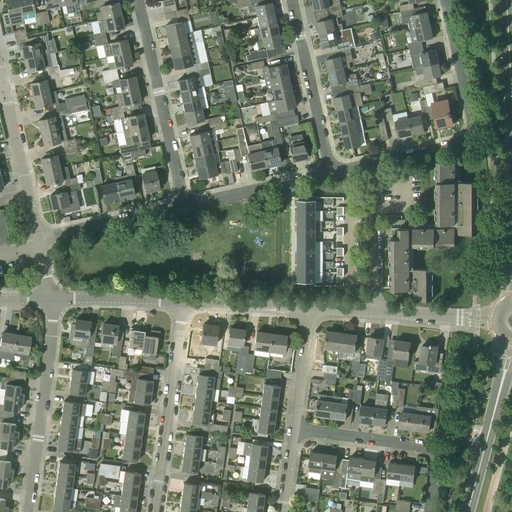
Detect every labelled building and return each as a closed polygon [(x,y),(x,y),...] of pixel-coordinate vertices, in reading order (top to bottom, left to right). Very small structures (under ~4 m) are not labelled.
[(24,22),(22,14),(18,0),(7,0),(6,0),(8,13),(2,14),(7,35),(14,33),(12,25),(24,22)] [(18,0),(22,14),(35,11),(32,0),(18,0)] [(44,0),(46,8),(59,5),(57,0),(44,0)] [(75,17),(81,16),(80,11),(79,5),(78,4),(72,5),(71,0),(57,0),(59,5),(65,4),(67,14),(74,13),(75,17)] [(101,0),(98,1),(97,1),(86,3),(87,9),(99,7),(101,20),(121,15),(118,2),(110,4),(109,0),(101,0)] [(250,4),(249,0),(247,0),(237,2),(238,8),(248,6),(250,13),(255,11),(257,18),(274,14),(272,2),(260,5),(260,2),(250,4)] [(331,0),(329,0),(328,0),(312,0),(315,10),(327,8),(328,14),(342,10),(341,5),(339,0),(331,0)] [(401,12),(415,9),(414,3),(425,1),(424,0),(409,0),(410,4),(400,6),(401,12)] [(163,7),(164,13),(177,10),(175,4),(163,7)] [(166,19),(176,17),(188,14),(187,8),(177,10),(164,13),(166,19)] [(410,29),(410,30),(431,25),(428,12),(416,15),(415,9),(401,12),(402,18),(403,24),(408,23),(410,29)] [(321,35),(340,31),(343,30),(342,24),(335,26),(333,19),(343,16),(342,10),(328,14),(330,19),(318,22),(321,35)] [(47,11),(41,13),(44,24),(50,23),(47,11)] [(37,25),(44,24),(41,13),(35,14),(37,25)] [(165,26),(167,37),(185,33),(183,22),(190,21),(188,14),(176,17),(178,23),(165,26)] [(277,24),(274,14),(257,18),(259,28),(277,24)] [(100,33),(105,32),(124,28),(121,15),(101,20),(98,21),(100,33)] [(253,29),(256,40),(279,35),(277,24),(259,28),(253,29)] [(217,37),(222,36),(220,25),(211,27),(211,32),(216,31),(217,37)] [(431,25),(410,30),(413,43),(408,44),(409,50),(423,47),(422,41),(434,38),(431,25)] [(14,33),(15,39),(27,36),(26,31),(14,33)] [(170,48),(195,42),(193,31),(185,33),(167,37),(170,48)] [(341,36),(340,31),(321,35),(324,48),(335,46),(337,51),(350,48),(349,42),(348,35),(341,36)] [(374,41),(380,38),(377,31),(370,35),(374,41)] [(106,38),(105,32),(100,33),(93,34),(95,40),(106,38)] [(279,35),(256,40),(258,50),(249,52),(250,55),(246,55),(247,62),(275,55),(273,47),(282,46),(279,35)] [(22,46),(25,59),(41,56),(50,54),(47,41),(42,42),(41,36),(27,39),(27,36),(15,39),(17,45),(28,43),(29,45),(22,46)] [(106,57),(114,56),(129,52),(126,39),(107,44),(106,38),(95,40),(96,47),(103,45),(106,57)] [(172,58),(197,53),(195,42),(170,48),(172,58)] [(414,69),(416,68),(439,63),(436,50),(425,52),(423,47),(409,50),(414,69)] [(329,73),(344,70),(349,69),(346,56),(352,54),(350,48),(337,51),(338,57),(326,60),(329,73)] [(132,65),(129,52),(114,56),(115,62),(108,63),(109,70),(102,71),(103,77),(118,74),(117,68),(132,65)] [(200,63),(197,53),(172,58),(175,69),(195,64),(197,71),(209,68),(208,62),(200,63)] [(44,68),(41,56),(25,59),(28,72),(44,68)] [(250,64),(251,64),(252,70),(262,68),(264,67),(263,61),(250,64)] [(442,76),(439,63),(416,68),(417,76),(426,74),(427,79),(416,82),(418,88),(423,87),(438,83),(437,77),(442,76)] [(286,64),(268,68),(270,79),(288,75),(286,64)] [(48,73),(60,71),(58,65),(47,67),(48,73)] [(180,92),(197,88),(205,86),(203,76),(210,74),(209,68),(197,71),(198,76),(177,81),(180,92)] [(48,73),(50,79),(69,75),(67,70),(67,69),(60,71),(48,73)] [(344,70),(329,73),(332,86),(344,83),(345,89),(359,86),(358,80),(347,82),(346,76),(344,70)] [(119,87),(120,93),(138,89),(135,76),(119,80),(118,74),(103,77),(104,84),(112,82),(113,88),(119,87)] [(288,75),(270,79),(272,90),(291,86),(288,75)] [(34,96),(49,93),(46,81),(31,84),(34,96)] [(441,83),(444,83),(443,82),(438,83),(423,87),(425,95),(432,93),(445,90),(443,90),(443,89),(441,83)] [(360,85),(361,92),(372,90),(371,83),(360,85)] [(225,93),(229,92),(234,91),(233,85),(224,87),(225,93)] [(293,97),(291,86),(272,90),(275,101),(293,97)] [(355,94),(360,92),(359,86),(345,89),(346,95),(335,98),(338,111),(353,107),(363,105),(362,99),(356,100),(355,94)] [(197,88),(180,92),(182,103),(200,99),(197,88)] [(138,89),(120,93),(123,106),(110,109),(111,115),(123,112),(127,111),(125,105),(140,102),(138,89)] [(52,106),(52,105),(55,104),(57,111),(68,108),(86,104),(84,94),(66,99),(67,102),(59,104),(56,91),(49,93),(34,96),(36,109),(52,106)] [(200,99),(182,103),(184,113),(202,109),(209,108),(206,97),(200,99)] [(293,97),(275,101),(267,102),(270,115),(262,116),(255,118),(256,124),(269,121),(276,120),(277,120),(295,115),(293,108),(295,107),(293,97)] [(423,113),(428,112),(427,107),(426,100),(420,101),(423,113)] [(446,103),(435,105),(427,107),(428,112),(430,118),(436,116),(438,128),(453,125),(450,112),(448,113),(446,103)] [(353,107),(338,111),(340,123),(356,120),(353,107)] [(62,115),(69,114),(68,108),(57,111),(58,116),(39,120),(42,133),(65,128),(62,115)] [(391,108),(385,109),(388,121),(393,119),(391,108)] [(202,109),(184,113),(187,124),(204,120),(202,109)] [(124,118),(123,112),(111,115),(113,121),(121,119),(123,131),(146,126),(143,114),(124,118)] [(277,120),(278,127),(299,122),(297,115),(295,115),(277,120)] [(209,125),(221,122),(220,116),(208,119),(209,125)] [(421,116),(409,119),(412,134),(425,131),(421,116)] [(412,134),(409,119),(396,122),(399,137),(412,134)] [(277,120),(276,120),(269,121),(273,135),(274,135),(280,133),(278,127),(277,120)] [(343,136),(358,133),(356,120),(340,123),(343,136)] [(225,122),(221,122),(209,125),(210,131),(189,136),(192,147),(217,141),(214,130),(227,127),(225,122)] [(149,139),(146,126),(123,131),(126,144),(119,146),(121,154),(123,154),(130,152),(144,149),(151,148),(149,142),(143,143),(142,140),(149,139)] [(239,143),(246,141),(243,127),(235,129),(239,143)] [(386,127),(380,128),(383,141),(389,140),(386,127)] [(65,148),(76,145),(75,140),(75,139),(68,141),(65,128),(42,133),(44,146),(63,142),(65,148)] [(274,135),(276,142),(261,145),(266,167),(280,164),(276,145),(282,144),(280,133),(274,135)] [(358,133),(343,136),(346,149),(361,146),(358,133)] [(288,140),(289,145),(293,161),(307,158),(302,137),(288,140)] [(219,152),(217,141),(192,147),(194,157),(218,152),(219,152)] [(261,143),(251,145),(253,151),(247,152),(251,170),(266,167),(261,145),(261,143)] [(78,151),(76,145),(65,148),(66,153),(78,151)] [(233,150),(235,159),(235,162),(242,160),(240,154),(239,148),(233,150)] [(144,149),(130,152),(132,158),(146,155),(144,149)] [(115,178),(115,181),(120,200),(134,197),(132,185),(137,184),(132,158),(130,152),(123,154),(127,175),(115,178)] [(218,152),(194,157),(197,168),(220,163),(218,152)] [(44,172),(60,168),(57,155),(41,159),(44,172)] [(229,161),(232,173),(238,172),(235,162),(235,159),(229,161)] [(225,174),(232,173),(229,161),(220,163),(197,168),(199,179),(225,173),(225,174)] [(430,279),(430,274),(432,274),(432,269),(414,269),(414,260),(413,260),(413,259),(414,259),(414,247),(425,247),(425,245),(429,245),(429,247),(439,247),(439,245),(444,245),(444,247),(455,247),(455,235),(477,235),(477,223),(476,223),(476,218),(477,218),(477,203),(476,203),(476,198),(477,198),(477,193),(476,193),(476,188),(477,188),(477,183),(455,182),(455,162),(437,162),(437,173),(438,173),(438,178),(437,178),(437,194),(438,194),(438,199),(437,199),(437,214),(439,214),(439,219),(437,219),(437,224),(425,224),(424,224),(414,224),(415,220),(405,220),(405,224),(387,224),(387,229),(399,229),(399,238),(391,238),(391,244),(393,244),(393,248),(391,248),(391,260),(393,260),(393,265),(391,265),(391,280),(393,280),(393,285),(391,285),(391,290),(413,290),(413,301),(432,301),(432,289),(430,289),(430,284),(432,284),(432,279),(430,279)] [(68,166),(60,168),(44,172),(47,184),(65,180),(66,186),(78,183),(77,178),(70,179),(68,166)] [(160,189),(156,171),(155,166),(141,170),(142,174),(141,174),(144,184),(146,194),(148,193),(148,192),(160,189)] [(95,185),(102,183),(99,167),(91,169),(95,185)] [(120,200),(115,181),(101,185),(105,203),(120,200)] [(52,209),(60,207),(62,212),(79,209),(75,191),(81,189),(79,183),(78,183),(66,186),(63,187),(64,193),(49,196),(52,209)] [(316,200),(298,200),(298,211),(316,211),(316,200)] [(0,242),(10,241),(3,209),(0,210),(0,242)] [(316,211),(298,211),(298,221),(316,221),(316,211)] [(316,221),(298,221),(298,231),(316,231),(316,221)] [(316,231),(298,231),(298,242),(316,242),(316,231)] [(316,242),(298,242),(298,252),(316,252),(316,242)] [(316,252),(298,252),(298,262),(316,262),(316,252)] [(316,262),(298,262),(298,272),(316,272),(316,262)] [(316,272),(298,272),(298,283),(316,283),(316,272)] [(95,338),(88,337),(91,322),(76,320),(75,324),(72,324),(71,325),(69,339),(71,339),(81,340),(80,343),(83,347),(84,347),(86,348),(86,354),(87,354),(85,364),(91,365),(95,338)] [(122,340),(116,339),(118,326),(103,324),(101,341),(114,343),(112,356),(120,357),(120,356),(122,340)] [(216,345),(218,326),(203,324),(201,343),(216,345)] [(128,347),(142,349),(145,331),(145,332),(138,331),(139,329),(131,328),(128,347)] [(230,328),(228,344),(243,346),(245,330),(230,328)] [(145,331),(142,349),(142,353),(156,355),(158,339),(159,340),(161,331),(151,330),(151,332),(145,331)] [(340,351),(343,333),(328,331),(325,348),(340,351)] [(13,355),(17,335),(3,332),(1,342),(0,342),(0,344),(0,349),(0,350),(0,355),(6,357),(6,354),(13,355)] [(257,332),(254,349),(269,351),(271,334),(257,332)] [(357,335),(343,333),(340,351),(355,353),(357,335)] [(284,353),(286,336),(271,334),(269,351),(284,353)] [(31,337),(17,335),(13,355),(17,356),(17,359),(26,361),(31,337)] [(369,337),(367,353),(367,357),(379,359),(381,359),(382,355),(384,339),(369,337)] [(393,366),(407,368),(411,343),(396,341),(393,360),(387,360),(385,374),(392,375),(393,366)] [(436,359),(438,346),(432,345),(432,344),(431,344),(430,347),(422,346),(420,362),(414,361),(413,369),(427,371),(440,373),(442,360),(436,359)] [(462,360),(463,351),(456,350),(455,359),(462,360)] [(245,371),(248,354),(240,352),(237,373),(245,374),(245,371)] [(248,354),(245,371),(252,372),(255,355),(248,354)] [(118,369),(126,371),(127,364),(125,363),(126,357),(120,356),(120,357),(118,369)] [(204,369),(218,371),(219,360),(206,358),(204,369)] [(384,374),(385,374),(387,360),(381,359),(379,359),(377,378),(383,379),(384,374)] [(353,360),(351,376),(358,377),(358,374),(358,370),(360,361),(353,360)] [(337,374),(338,367),(323,365),(322,372),(325,372),(337,374)] [(144,367),(140,366),(139,372),(153,374),(154,368),(144,367)] [(132,377),(138,378),(138,372),(126,371),(118,369),(111,368),(110,375),(131,378),(132,377)] [(72,369),(71,381),(86,383),(88,371),(72,369)] [(199,374),(197,386),(212,389),(214,377),(221,378),(222,371),(218,371),(204,369),(203,375),(199,374)] [(266,369),(265,377),(280,379),(281,371),(266,369)] [(11,370),(9,377),(18,379),(25,380),(26,373),(11,370)] [(324,378),(327,379),(326,384),(335,385),(337,374),(325,372),(324,378)] [(18,379),(9,377),(9,378),(2,377),(0,389),(5,389),(4,397),(23,399),(24,394),(20,394),(21,386),(17,386),(18,379)] [(153,380),(138,378),(136,390),(151,393),(153,380)] [(85,396),(86,383),(71,381),(69,394),(85,396)] [(393,382),(391,395),(390,407),(396,408),(396,405),(399,388),(399,383),(393,382)] [(264,383),(262,395),(278,398),(280,386),(264,383)] [(195,399),(211,401),(212,389),(197,386),(195,399)] [(399,388),(396,405),(403,406),(405,389),(399,388)] [(354,402),(356,390),(356,389),(350,389),(348,401),(354,402)] [(151,393),(136,390),(134,403),(150,405),(151,393)] [(356,390),(354,402),(360,403),(362,391),(356,390)] [(377,393),(375,408),(373,424),(385,425),(388,410),(386,409),(389,394),(377,393)] [(278,398),(262,395),(261,408),(276,410),(278,398)] [(334,396),(333,402),(331,418),(346,420),(348,404),(341,403),(342,397),(334,396)] [(0,434),(18,437),(19,432),(14,431),(15,424),(12,423),(13,418),(13,417),(8,417),(9,411),(17,412),(18,405),(23,405),(23,399),(4,397),(3,404),(0,403),(0,434)] [(209,413),(211,401),(195,399),(194,411),(209,413)] [(316,416),(331,418),(333,402),(318,400),(316,416)] [(62,413),(78,415),(84,416),(86,404),(64,401),(62,413)] [(373,424),(375,408),(362,406),(360,422),(373,424)] [(429,431),(430,426),(436,427),(438,408),(417,406),(416,411),(414,429),(429,431)] [(276,410),(261,408),(259,420),(274,422),(276,410)] [(129,410),(127,422),(143,424),(145,412),(129,410)] [(399,427),(414,429),(416,411),(409,410),(408,412),(401,411),(400,417),(401,417),(399,427)] [(207,425),(209,413),(194,411),(192,423),(207,425)] [(60,425),(76,427),(78,415),(62,413),(60,425)] [(274,422),(259,420),(257,432),(273,434),(274,422)] [(143,424),(127,422),(126,434),(141,437),(143,424)] [(211,423),(211,425),(207,425),(206,430),(210,431),(227,433),(228,426),(213,424),(211,423)] [(59,437),(74,439),(76,427),(60,425),(59,437)] [(0,453),(7,455),(8,449),(12,450),(13,442),(17,443),(18,437),(0,434),(0,453)] [(141,437),(126,434),(124,446),(139,449),(141,437)] [(185,446),(200,448),(202,436),(186,434),(185,446)] [(73,452),(74,439),(59,437),(57,449),(73,452)] [(250,455),(266,458),(267,445),(252,443),(244,442),(243,455),(250,455)] [(138,461),(139,449),(124,446),(122,459),(138,461)] [(183,459),(198,461),(200,448),(185,446),(183,459)] [(89,456),(96,457),(97,449),(90,448),(89,456)] [(225,452),(218,451),(216,463),(223,464),(225,452)] [(324,454),(311,452),(308,472),(322,473),(324,454)] [(7,455),(0,453),(0,473),(13,475),(14,469),(9,469),(10,461),(6,461),(7,455)] [(341,473),(335,473),(338,455),(324,454),(322,473),(321,477),(334,479),(333,486),(340,487),(341,473)] [(248,468),(264,470),(266,458),(250,455),(248,468)] [(347,478),(360,480),(363,459),(350,457),(349,463),(343,462),(341,473),(340,487),(345,488),(347,478)] [(197,473),(198,461),(183,459),(181,471),(197,473)] [(377,461),(363,459),(360,480),(368,481),(367,484),(369,486),(373,487),(372,492),(379,493),(381,479),(382,468),(376,467),(377,461)] [(59,462),(58,474),(73,476),(75,464),(59,462)] [(389,462),(387,478),(400,479),(402,464),(389,462)] [(98,479),(105,480),(106,477),(118,478),(119,466),(100,463),(99,474),(98,479)] [(414,481),(416,466),(402,464),(400,479),(414,481)] [(264,470),(248,468),(247,480),(262,482),(264,470)] [(125,471),(123,483),(139,485),(140,473),(125,471)] [(0,486),(7,487),(8,480),(12,480),(13,475),(0,473),(0,486)] [(56,486),(72,488),(73,476),(58,474),(56,486)] [(381,479),(379,493),(377,502),(383,503),(387,479),(381,479)] [(139,485),(123,483),(121,495),(137,497),(139,485)] [(198,497),(211,499),(218,500),(219,495),(205,493),(205,492),(199,491),(199,485),(184,483),(182,495),(198,497)] [(54,498),(70,500),(72,488),(56,486),(54,498)] [(305,494),(319,496),(320,489),(306,487),(305,494)] [(249,492),(247,504),(263,506),(264,494),(249,492)] [(137,497),(121,495),(114,494),(113,506),(120,507),(135,509),(137,497)] [(198,497),(182,495),(180,507),(196,509),(198,497)] [(0,511),(6,511),(7,511),(8,507),(4,506),(5,499),(0,498),(0,511)] [(65,511),(68,511),(70,500),(54,498),(53,510),(65,511)] [(396,506),(410,508),(411,502),(397,500),(396,506)]
